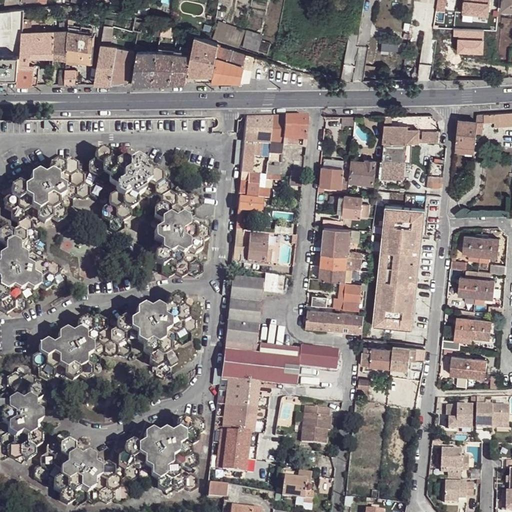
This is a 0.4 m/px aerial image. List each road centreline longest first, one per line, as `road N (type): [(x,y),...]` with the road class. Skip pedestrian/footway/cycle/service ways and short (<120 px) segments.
road 1 (residential): [(338,511),(351,341),(290,333),(303,276),(318,99)]
road 2 (residential): [(454,97),(417,490)]
road 3 (tertiary): [(0,102),(318,99)]
road 4 (tertiary): [(318,99),(454,97)]
